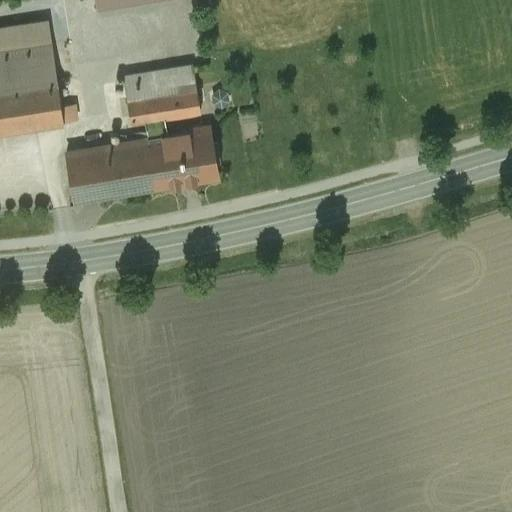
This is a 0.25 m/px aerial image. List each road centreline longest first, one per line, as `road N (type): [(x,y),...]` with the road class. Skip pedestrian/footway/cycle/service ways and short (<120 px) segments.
road 1 (secondary): [(511,156),(238,230),(80,262)]
road 2 (unclassified): [(117,511),(80,262)]
